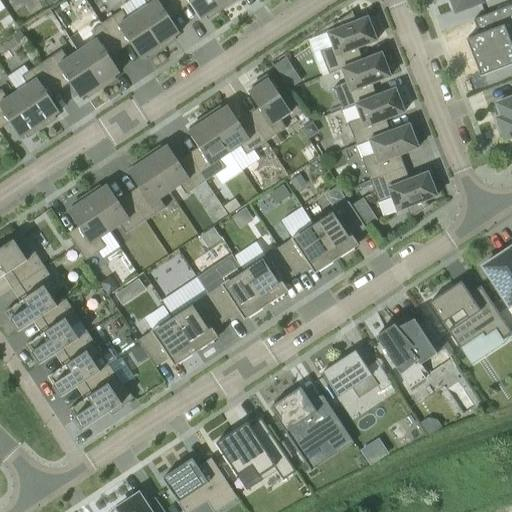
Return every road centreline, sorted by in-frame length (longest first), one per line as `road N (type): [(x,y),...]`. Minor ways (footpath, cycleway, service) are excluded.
road 1 (residential): [(80,466),(211,382),(277,356),(483,219)]
road 2 (residential): [(319,0),(0,201)]
road 3 (residential): [(483,219),(394,0)]
road 4 (residential): [(80,466),(0,342)]
